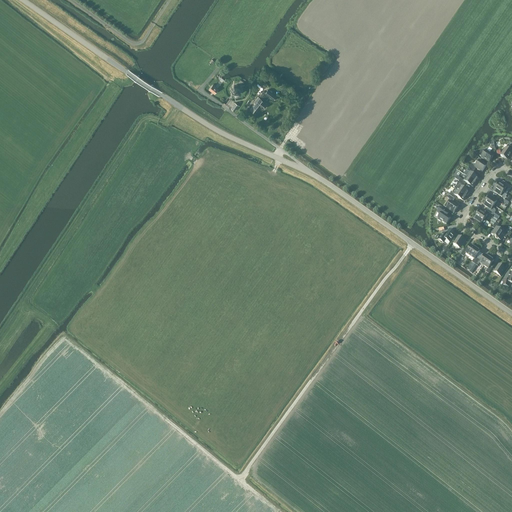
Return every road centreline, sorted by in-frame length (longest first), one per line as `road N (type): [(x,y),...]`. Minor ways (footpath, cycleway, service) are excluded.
road 1 (unclassified): [(511,313),(318,177),(222,133),(22,0)]
road 2 (track): [(239,479),(413,243)]
road 3 (residential): [(511,175),(496,169),(461,221),(511,258)]
